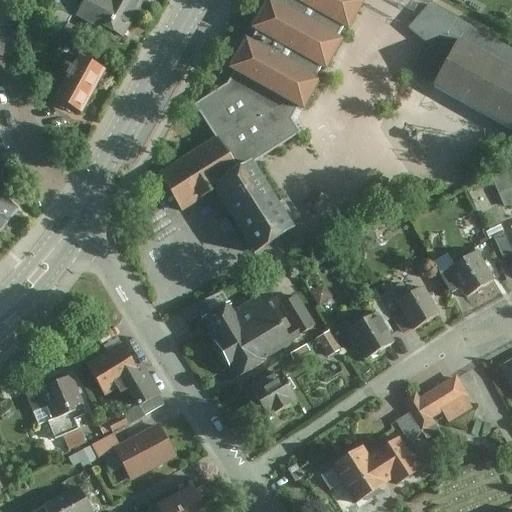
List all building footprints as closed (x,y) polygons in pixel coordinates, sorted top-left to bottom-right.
[(131,10),(112,0),(91,0),(84,10),(69,0),(58,0),(45,20),(69,36),(86,12),(119,33),(131,10)] [(112,0),(131,10),(137,0),(112,0)] [(276,0),(233,81),(195,107),(218,141),(195,156),(161,178),(173,196),(183,210),(214,190),(257,258),(301,234),(253,162),(300,134),(297,130),(295,126),(365,0),(276,0)] [(436,84),(434,88),(511,130),(511,46),(432,1),(410,28),(429,41),(412,71),(416,73),(436,84)] [(81,56),(57,101),(85,116),(110,71),(81,56)] [(0,181),(3,181),(8,196),(28,192),(24,166),(0,172),(0,181)] [(0,236),(13,221),(0,210),(0,236)] [(511,252),(511,250),(503,231),(493,236),(503,257),(511,252)] [(495,281),(476,251),(449,268),(459,283),(468,298),(495,281)] [(459,283),(449,268),(440,274),(449,289),(459,283)] [(413,330),(439,315),(422,285),(407,293),(400,281),(388,288),(413,330)] [(232,304),(203,323),(236,379),(269,358),(267,356),(319,325),(300,294),(276,310),(265,292),(236,309),(232,304)] [(348,330),(365,359),(393,343),(376,314),(348,330)] [(330,355),(343,347),(331,329),(318,337),(330,355)] [(123,347),(89,368),(105,395),(117,387),(121,393),(128,389),(138,405),(141,404),(159,394),(143,371),(139,374),(123,347)] [(511,358),(499,365),(511,388),(511,358)] [(269,420),(296,401),(277,374),(250,392),(269,420)] [(431,417),(468,396),(456,375),(418,398),(415,393),(403,400),(421,430),(434,422),(431,417)] [(72,376),(28,394),(40,424),(48,420),(55,438),(80,428),(76,417),(87,412),(72,376)] [(165,405),(159,394),(141,404),(147,415),(165,405)] [(115,447),(132,479),(176,456),(159,424),(115,447)] [(362,446),(331,467),(356,504),(394,479),(397,485),(419,471),(396,437),(367,455),(362,446)] [(207,511),(194,486),(148,511),(207,511)] [(92,511),(79,487),(46,504),(50,511),(92,511)]
